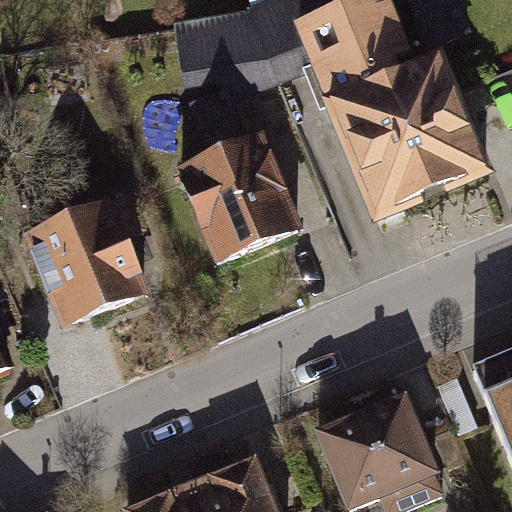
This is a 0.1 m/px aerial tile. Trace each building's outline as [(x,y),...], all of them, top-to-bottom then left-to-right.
[(391,0),(369,0),(299,29),(380,225),(495,178),(446,57),(419,67),(391,0)] [(186,81),(244,78),(240,16),(183,19),(186,81)] [(268,131),(177,170),(215,257),(306,218),(268,131)] [(114,195),(16,239),(56,328),(154,283),(114,195)] [(0,301),(0,370),(24,361),(0,301)] [(511,361),(475,377),(511,469),(511,361)] [(405,389),(310,425),(340,504),(435,467),(405,389)] [(280,511),(255,453),(124,511),(280,511)]
